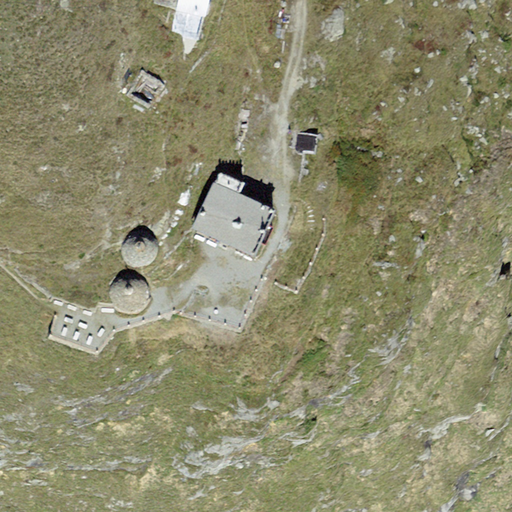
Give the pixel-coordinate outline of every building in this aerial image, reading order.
[(209,0),(179,0),(177,10),(206,18),(209,0)] [(167,87),(143,73),(130,95),(150,108),(167,87)] [(319,135),(299,132),(297,150),(317,153),(319,135)] [(275,210),(239,192),(244,182),(221,173),(216,180),(194,229),(252,257),(275,210)] [(126,240),(123,253),(130,264),(142,267),(154,261),(157,248),(150,237),(138,233),(126,240)] [(116,285),(113,298),(119,309),(132,312),(143,305),(146,293),(140,282),(127,278),(116,285)]
